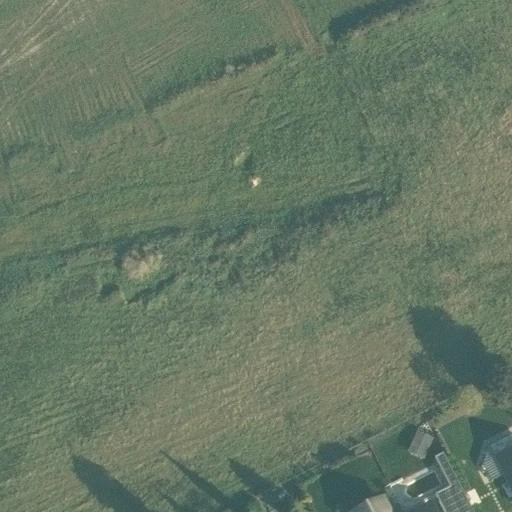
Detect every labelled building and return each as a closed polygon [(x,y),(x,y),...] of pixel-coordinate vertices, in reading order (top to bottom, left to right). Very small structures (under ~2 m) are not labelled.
[(0,0),(0,511),(21,511),(297,372),(107,0),(0,0)] [(107,0),(297,372),(511,262),(511,44),(489,0),(107,0)] [(414,432),(408,448),(427,455),(433,439),(414,432)] [(511,451),(496,459),(511,491),(511,451)] [(438,456),(429,461),(444,490),(430,497),(437,511),(463,511),(466,510),(453,486),(438,456)]
